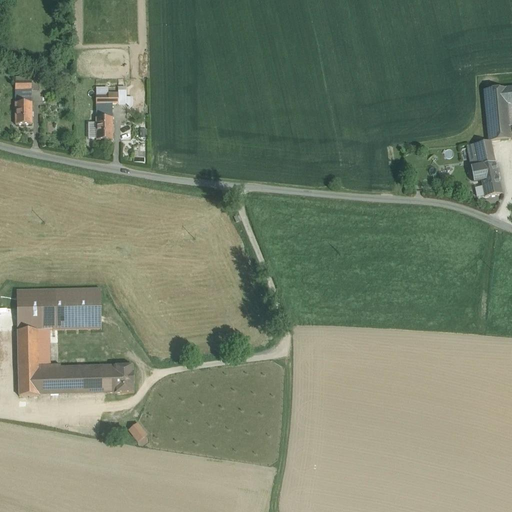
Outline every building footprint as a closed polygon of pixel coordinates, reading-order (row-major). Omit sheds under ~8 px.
[(15,91),(15,104),(31,104),(31,91),(31,82),(29,82),(15,83),(15,91)] [(495,142),(511,140),(511,109),(511,105),(511,104),(511,87),(486,90),(490,142),(495,142)] [(108,88),(96,88),(96,97),(108,97),(108,94),(108,88)] [(96,105),(96,119),(112,119),(112,105),(112,94),(108,94),(108,97),(96,97),(96,105)] [(31,104),(15,104),(15,126),(32,126),(32,104),(31,104)] [(112,119),(96,119),(96,124),(96,140),(96,141),(112,141),(112,119)] [(475,145),(487,197),(507,193),(495,142),(490,142),(475,145)] [(98,328),(98,288),(13,291),(15,331),(98,328)] [(115,393),(114,372),(50,375),(49,338),(37,338),(38,334),(17,334),(19,397),(115,393)] [(134,399),(134,368),(114,369),(114,372),(115,393),(115,399),(134,399)] [(138,443),(147,436),(138,424),(128,431),(138,443)]
